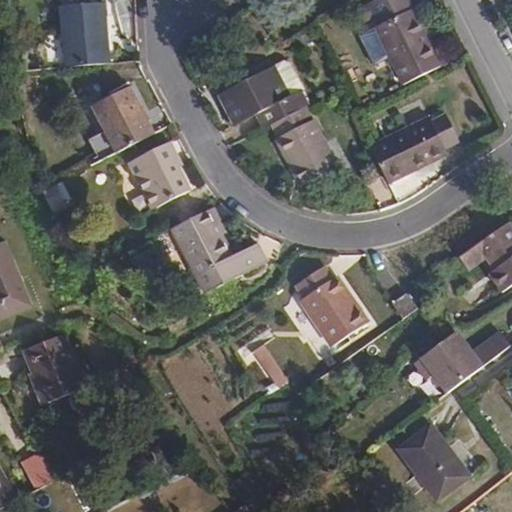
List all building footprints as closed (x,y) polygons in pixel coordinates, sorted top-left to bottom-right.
[(376,27),(404,84),(443,66),(410,0),(375,0),(368,4),(378,26),(376,27)] [(59,5),(64,67),(108,62),(101,1),(59,5)] [(264,110),(271,123),(304,106),(297,94),(287,98),(271,66),(216,96),(233,126),(255,115),(264,110)] [(92,106),(115,151),(152,132),(128,85),(92,106)] [(304,106),(271,123),(278,138),(276,139),(301,186),(339,167),(314,120),(312,120),(304,106)] [(255,115),(261,128),(270,124),(271,123),(264,110),(255,115)] [(370,144),(389,183),(422,166),(420,162),(448,148),(447,146),(462,139),(448,111),(433,118),(431,113),(370,144)] [(172,157),(176,156),(169,142),(129,162),(154,209),(188,191),(177,168),(172,157)] [(182,166),(176,156),(172,157),(177,168),(182,166)] [(212,207),(171,229),(205,297),(260,269),(250,250),(233,259),(215,225),(220,223),(212,207)] [(511,223),(485,242),(495,257),(502,266),(496,271),(509,289),(511,286),(511,223)] [(0,316),(27,305),(0,239),(0,316)] [(485,242),(469,254),(478,268),(495,257),(485,242)] [(323,267),(297,287),(306,300),(302,304),(335,349),(369,324),(337,278),(333,281),(323,267)] [(409,295),(393,306),(403,321),(419,309),(409,295)] [(435,374),(445,390),(480,365),(471,350),(469,346),(463,337),(457,330),(417,360),(429,378),(435,374)] [(490,357),(506,346),(496,333),(471,350),(480,365),(490,357)] [(19,352),(28,374),(31,373),(44,404),(84,387),(61,334),(19,352)] [(252,351),(266,378),(290,365),(276,339),(252,351)] [(31,373),(28,374),(25,375),(38,407),(44,404),(31,373)] [(426,424),(393,447),(431,500),(464,476),(426,424)] [(39,456),(22,464),(34,492),(51,484),(39,456)] [(0,510),(15,502),(0,476),(0,510)]
